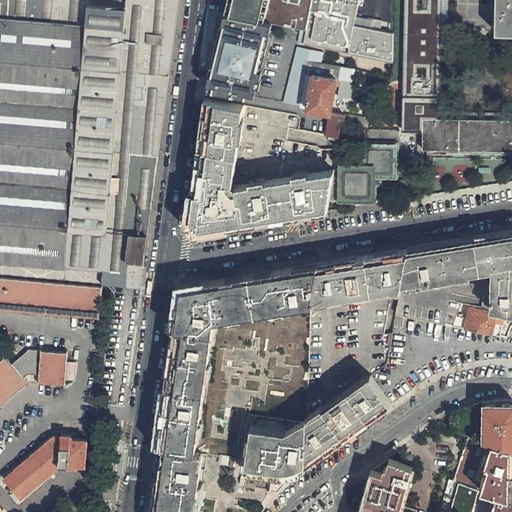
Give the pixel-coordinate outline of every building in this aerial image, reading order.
[(0,0),(0,273),(108,283),(141,286),(149,227),(180,0),(0,0)] [(228,0),(225,13),(230,14),(233,0),(228,0)] [(233,0),(230,14),(263,20),(306,29),(311,0),(233,0)] [(357,0),(311,0),(306,29),(303,43),(392,62),(393,34),(352,26),(357,0)] [(511,0),(402,0),(402,96),(420,96),(439,96),(441,25),(441,0),(495,0),(495,25),(495,42),(511,42),(511,0)] [(253,66),(263,20),(230,14),(221,60),(253,66)] [(206,89),(209,90),(298,107),(307,65),(313,66),(315,61),(354,69),(376,73),(392,77),(392,62),(303,43),(306,29),(263,20),(253,66),(221,60),(209,57),(206,89)] [(511,56),(511,42),(495,42),(494,56),(511,56)] [(325,134),(339,136),(341,123),(367,127),(368,118),(330,111),(333,94),(349,96),(354,69),(315,61),(313,66),(306,108),(329,112),(325,134)] [(307,65),(298,107),(306,108),(313,66),(307,65)] [(205,98),(198,147),(203,148),(209,99),(205,98)] [(301,215),(326,211),(327,202),(332,172),(326,171),(235,185),(231,183),(244,105),(209,99),(203,148),(198,147),(196,147),(185,224),(194,224),(195,232),(217,228),(301,215)] [(511,179),(511,112),(424,112),(422,195),(511,179)] [(332,172),(327,202),(373,202),(375,178),(396,179),(398,178),(398,143),(396,141),(354,140),(351,142),(352,163),(334,163),(332,172)] [(511,231),(433,244),(409,248),(402,285),(488,271),(487,307),(511,312),(511,231)] [(361,255),(319,262),(310,303),(402,285),(409,248),(361,255)] [(319,262),(286,267),(182,283),(179,290),(178,296),(170,358),(164,405),(158,447),(170,448),(168,465),(163,465),(161,477),(157,511),(196,511),(203,454),(199,453),(216,318),(310,303),(319,262)] [(0,511),(83,511),(85,504),(89,472),(96,412),(99,402),(114,291),(108,283),(0,273),(0,511)] [(502,313),(470,307),(466,329),(498,335),(502,313)] [(306,418),(306,427),(294,425),(293,432),(287,431),(287,433),(255,429),(249,468),(277,472),(277,471),(284,472),(284,468),(289,469),(298,470),(300,469),(300,464),(305,466),(343,438),(390,405),(369,376),(306,418)] [(511,511),(511,400),(487,402),(482,438),(470,435),(453,480),(478,489),(472,511),(416,511),(419,505),(403,501),(413,465),(391,457),(375,466),(374,469),(365,511),(511,511)] [(482,438),(487,402),(459,410),(456,431),(470,435),(482,438)] [(157,511),(161,477),(163,465),(168,465),(170,448),(158,447),(156,464),(150,500),(149,511),(157,511)] [(202,511),(210,455),(203,454),(196,511),(202,511)] [(365,511),(374,469),(371,468),(359,511),(365,511)]
